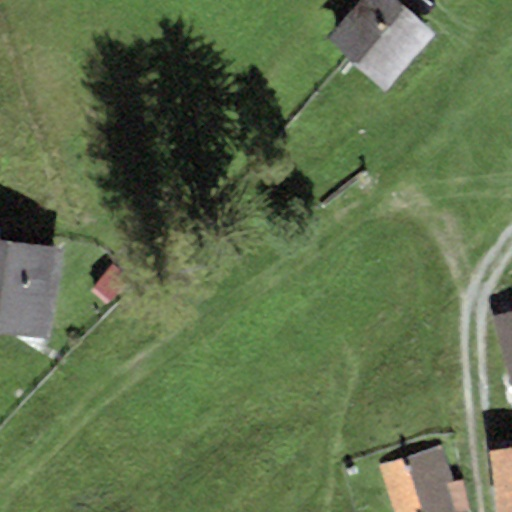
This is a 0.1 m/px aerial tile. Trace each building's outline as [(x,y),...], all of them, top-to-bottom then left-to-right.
[(385,94),(433,35),(390,0),(362,0),(325,46),(385,94)] [(0,240),(0,331),(47,339),(61,250),(0,240)] [(92,291),(108,301),(124,278),(108,268),(92,291)] [(511,311),(491,317),(511,394),(511,311)] [(443,445),(431,449),(379,466),(393,511),(451,511),(443,485),(454,482),(443,445)] [(498,511),(511,511),(511,449),(491,452),(498,511)]
